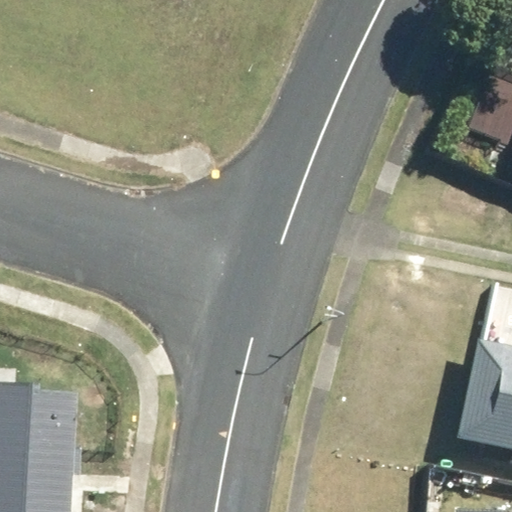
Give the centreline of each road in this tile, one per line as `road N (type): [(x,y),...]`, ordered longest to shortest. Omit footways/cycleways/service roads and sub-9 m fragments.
road 1 (residential): [(385,0),(260,283)]
road 2 (residential): [(0,210),(260,283)]
road 3 (residential): [(260,283),(214,511)]
